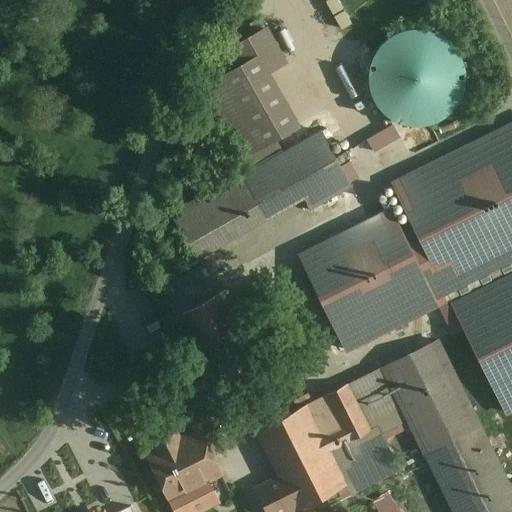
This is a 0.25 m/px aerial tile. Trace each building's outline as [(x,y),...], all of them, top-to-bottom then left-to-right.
[(461,94),(464,75),(460,57),(449,42),(434,31),(415,28),(397,32),(381,43),(371,59),(368,77),(372,96),(383,111),(398,121),(417,124),(435,120),(451,110),(461,94)] [(284,65),(266,29),(230,48),(240,65),(206,86),(253,168),(171,214),(196,256),(304,196),(311,210),(351,186),(348,181),(358,177),(349,160),(339,166),(320,131),(281,152),(273,139),(298,126),(268,73),(284,65)] [(511,123),(392,183),(412,224),(402,229),(400,230),(434,298),(442,294),(444,300),(447,305),(451,303),(505,411),(511,407),(511,123)] [(391,124),(366,139),(373,151),(399,136),(391,124)] [(392,210),(299,256),(346,349),(444,300),(442,294),(434,298),(400,230),(402,229),(392,210)] [(177,316),(224,290),(208,263),(162,289),(177,316)] [(224,290),(177,316),(220,393),(268,367),(224,290)] [(511,511),(511,494),(436,340),(311,401),(308,393),(293,400),(297,407),(280,416),(272,401),(249,412),(280,476),(255,487),(267,511),(284,511),(294,507),(295,509),(327,493),(332,503),(398,470),(380,431),(409,418),(455,511),(511,511)] [(198,431),(179,440),(190,461),(209,452),(198,431)] [(219,472),(209,452),(190,461),(179,440),(176,435),(154,447),(156,451),(148,455),(170,497),(206,479),(219,472)] [(206,479),(170,497),(177,511),(193,511),(217,500),(206,479)] [(397,511),(388,493),(372,501),(375,508),(377,511),(397,511)]
